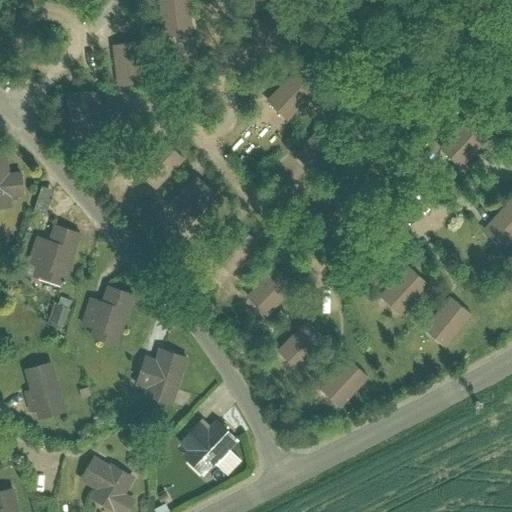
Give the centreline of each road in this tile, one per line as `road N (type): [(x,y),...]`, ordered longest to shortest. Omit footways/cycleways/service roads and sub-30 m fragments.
road 1 (residential): [(285,477),(223,366),(7,109)]
road 2 (residential): [(511,166),(330,281),(203,142),(206,110)]
road 3 (residential): [(511,359),(285,477)]
road 4 (residential): [(7,109),(114,0)]
